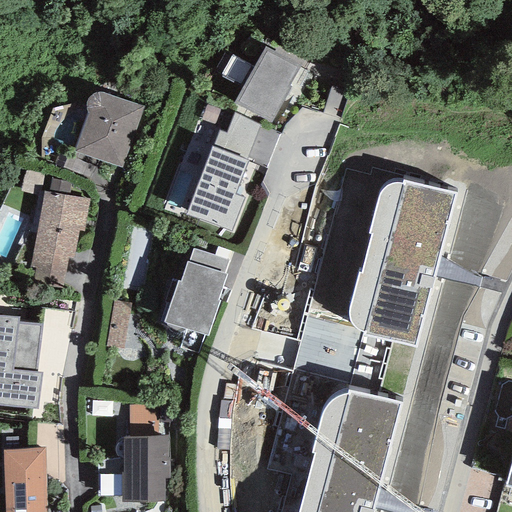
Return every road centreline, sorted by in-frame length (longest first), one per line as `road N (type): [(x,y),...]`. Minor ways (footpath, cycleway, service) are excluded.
road 1 (residential): [(308,126),(230,318),(207,409),(206,511)]
road 2 (residential): [(511,286),(483,362),(447,511)]
